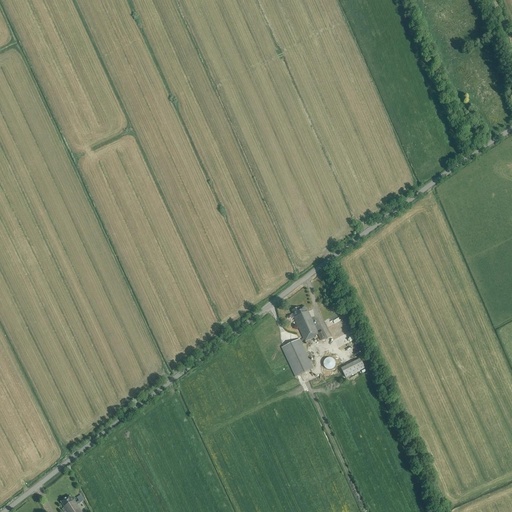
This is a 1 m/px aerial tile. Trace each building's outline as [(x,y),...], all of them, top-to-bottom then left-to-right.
[(307,312),(304,307),(299,309),(299,308),(292,311),(293,314),(288,316),(289,319),(292,317),(292,318),(294,318),(304,339),(300,340),(300,339),(281,348),(295,377),(307,372),(307,374),(310,373),(309,371),(313,369),(301,342),(304,340),(305,341),(315,337),(314,336),(318,335),(321,341),(325,339),(322,331),(317,333),(308,311),(307,312)] [(351,333),(338,340),(340,344),(353,338),(351,333)] [(359,344),(353,347),(355,353),(361,350),(359,344)] [(330,370),(332,369),(333,369),(335,367),(335,365),(335,364),(335,362),(334,361),(333,360),(332,359),(331,358),(330,358),(328,358),(326,359),(325,360),(324,361),(324,362),(323,364),(323,365),(324,367),(325,369),(327,370),(328,370),(330,370)] [(346,379),(365,369),(360,359),(341,369),(346,379)] [(73,501),(70,496),(61,502),(64,507),(63,507),(64,509),(62,510),(63,511),(81,511),(74,500),(73,501)]
